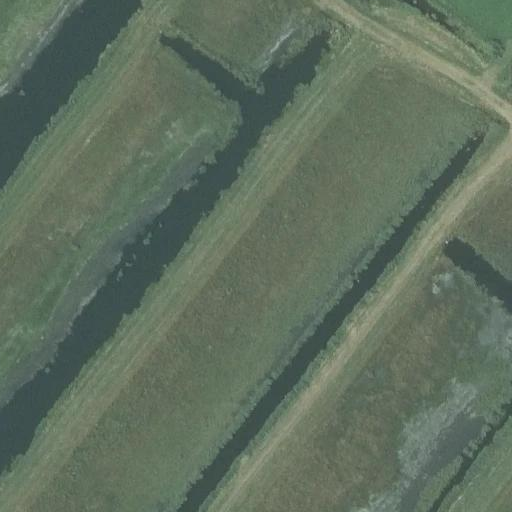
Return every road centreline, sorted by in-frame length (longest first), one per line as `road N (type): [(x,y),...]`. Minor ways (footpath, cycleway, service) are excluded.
road 1 (track): [(223,511),(511,141)]
road 2 (track): [(480,94),(331,0)]
